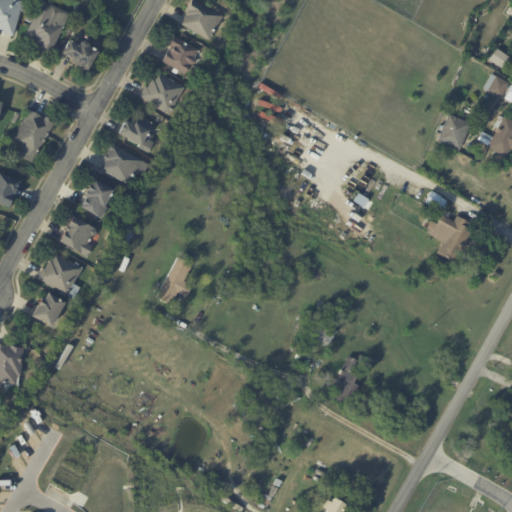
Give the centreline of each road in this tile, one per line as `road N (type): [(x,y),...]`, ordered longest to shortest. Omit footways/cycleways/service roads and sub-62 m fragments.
road 1 (residential): [(0,276),(150,0)]
road 2 (residential): [(394,511),(511,303)]
